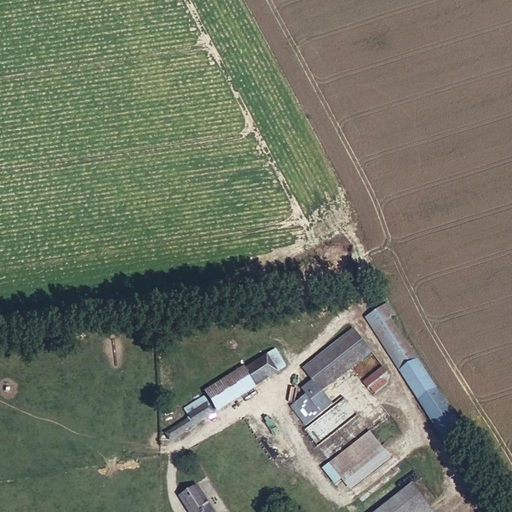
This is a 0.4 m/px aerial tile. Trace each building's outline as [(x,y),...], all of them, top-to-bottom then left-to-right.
[(388,304),(383,307),(390,317),(395,314),(388,304)] [(390,317),(383,307),(367,317),(374,328),(390,317)] [(390,317),(374,328),(401,371),(417,361),(390,317)] [(305,369),(314,381),(322,391),(371,352),(354,330),(305,369)] [(251,365),(261,382),(283,369),(272,352),(251,365)] [(417,361),(401,371),(448,445),(465,435),(436,391),(425,373),(417,361)] [(444,361),(425,373),(436,391),(455,379),(444,361)] [(229,402),(261,382),(251,365),(218,385),(229,402)] [(388,384),(390,375),(382,365),(362,381),(368,389),(370,388),(375,394),(388,384)] [(322,391),(314,381),(303,389),(308,395),(292,407),(306,425),(332,404),(322,391)] [(167,440),(211,413),(206,404),(186,416),(188,419),(163,434),(167,440)] [(305,430),(317,445),(340,427),(327,412),(305,430)] [(343,477),(381,447),(370,432),(331,462),(343,477)] [(433,511),(413,486),(378,511),(433,511)] [(213,511),(198,487),(181,498),(190,511),(213,511)]
